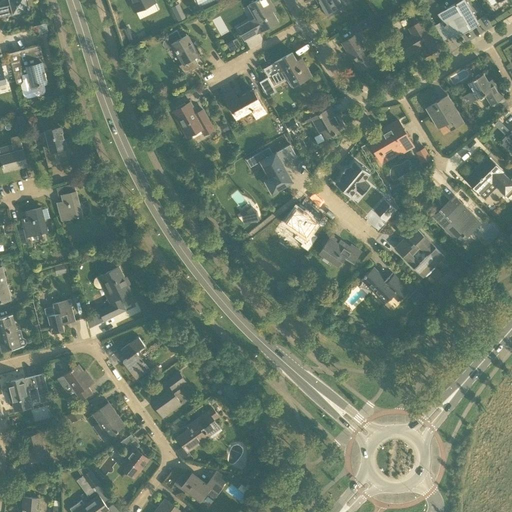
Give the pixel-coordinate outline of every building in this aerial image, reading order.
[(0,15),(12,13),(13,14),(13,15),(28,11),(25,0),(9,0),(11,6),(0,8),(0,15)] [(132,3),(136,11),(155,2),(154,0),(129,0),(131,4),(132,3)] [(258,16),(238,28),(245,40),(278,21),(269,6),(272,4),(269,0),(257,0),(251,4),(258,16)] [(339,0),(317,0),(327,17),(344,8),(339,0)] [(424,8),(429,5),(425,0),(423,0),(420,2),(424,8)] [(446,0),(434,8),(437,12),(450,4),(447,0),(446,0)] [(462,34),(470,29),(479,24),(465,0),(460,0),(438,13),(445,24),(444,25),(445,27),(446,27),(448,30),(442,34),(445,40),(452,36),(453,37),(461,32),(462,34)] [(180,2),(172,6),(178,20),(186,17),(180,2)] [(410,18),(419,13),(416,7),(406,12),(410,18)] [(357,24),(361,32),(374,24),(369,16),(357,24)] [(413,35),(398,43),(406,56),(421,48),(425,56),(437,49),(420,22),(409,29),(413,35)] [(128,25),(122,28),(129,42),(135,39),(128,25)] [(199,56),(187,35),(181,38),(177,31),(168,35),(169,38),(167,39),(165,41),(164,41),(163,43),(163,45),(164,46),(165,47),(166,48),(167,48),(168,48),(170,48),(173,46),(184,64),(180,66),(184,74),(200,66),(195,58),(199,56)] [(380,62),(373,51),(369,54),(356,34),(342,43),(359,70),(367,66),(369,69),(380,62)] [(19,51),(9,54),(17,86),(21,85),(23,94),(25,97),(27,98),(30,98),(34,97),(32,86),(38,84),(38,85),(45,83),(47,83),(42,63),(44,62),(40,46),(19,51)] [(299,64),(297,61),(293,53),(274,63),(279,71),(272,75),(277,84),(288,77),(293,86),(312,76),(304,61),(299,64)] [(485,94),(492,105),(503,98),(492,79),(488,82),(483,74),(477,78),(476,77),(468,82),(473,90),(470,92),(475,100),(485,94)] [(265,91),(269,88),(273,86),(268,77),(260,82),(265,91)] [(257,118),(266,113),(253,90),(238,98),(234,92),(225,97),(237,118),(252,110),(257,118)] [(441,101),(440,99),(426,108),(438,129),(446,124),(451,132),(464,124),(447,95),(447,97),(441,101)] [(201,129),(204,135),(214,129),(203,110),(196,114),(190,102),(174,112),(187,136),(201,129)] [(319,125),(327,139),(346,128),(342,121),(339,123),(330,107),(306,121),(307,123),(312,120),(316,127),(319,125)] [(504,134),(509,130),(499,118),(494,123),(504,134)] [(294,119),(289,122),(288,119),(283,122),(289,132),(298,126),(294,119)] [(404,152),(414,146),(398,120),(387,127),(389,131),(369,142),(378,157),(400,144),(404,152)] [(229,128),(226,123),(220,126),(223,132),(229,128)] [(65,149),(63,141),(65,141),(61,127),(46,131),(49,144),(43,146),(49,167),(69,162),(68,161),(72,160),(69,148),(65,149)] [(511,132),(502,142),(511,152),(511,132)] [(14,151),(0,155),(5,172),(27,166),(20,135),(10,138),(14,151)] [(286,161),(296,155),(289,143),(268,156),(272,162),(269,164),(274,174),(269,177),(276,188),(295,177),(286,161)] [(424,163),(431,159),(424,148),(417,152),(424,163)] [(474,172),(473,171),(465,179),(481,194),(492,183),(505,196),(511,188),(511,181),(502,172),(503,172),(488,156),(480,164),(481,165),(474,172)] [(353,168),(351,166),(343,175),(345,177),(339,184),(354,197),(360,190),(366,195),(374,186),(368,181),(374,174),(358,161),(353,168)] [(82,215),(76,191),(74,184),(69,185),(71,192),(62,195),(65,207),(59,208),(61,218),(72,215),(73,217),(82,215)] [(441,212),(439,210),(433,217),(458,242),(479,221),(454,196),(443,207),(445,208),(441,212)] [(375,212),(387,223),(397,211),(385,200),(375,212)] [(38,234),(47,231),(41,207),(27,211),(30,223),(24,224),(25,229),(26,234),(37,232),(38,234)] [(296,209),(286,223),(298,232),(294,238),(302,243),(300,246),(308,251),(318,237),(311,232),(317,224),(310,218),(311,217),(305,213),(304,214),(296,209)] [(423,278),(424,277),(427,277),(435,269),(435,266),(445,257),(416,227),(415,228),(416,230),(404,242),(402,240),(394,248),(423,278)] [(26,234),(25,229),(17,231),(21,244),(29,242),(27,237),(26,234)] [(350,244),(349,246),(341,241),(338,244),(335,242),(337,239),(331,236),(319,253),(338,266),(345,256),(354,262),(361,252),(361,253),(362,252),(350,244)] [(0,302),(11,299),(7,286),(2,267),(0,267),(0,302)] [(114,299),(110,301),(112,305),(100,311),(104,320),(125,310),(119,298),(131,292),(119,267),(102,275),(97,277),(96,278),(95,279),(94,281),(94,282),(94,284),(95,285),(96,286),(97,287),(98,288),(99,288),(101,288),(107,286),(114,299)] [(398,301),(408,290),(394,276),(388,283),(374,268),(367,275),(366,275),(364,277),(365,277),(362,279),(385,302),(393,295),(398,301)] [(426,296),(424,294),(418,288),(407,299),(413,305),(415,307),(426,296)] [(56,314),(48,316),(52,334),(65,330),(63,324),(76,321),(70,299),(53,304),(56,314)] [(19,348),(15,334),(17,333),(12,314),(0,317),(0,331),(1,337),(0,336),(0,338),(3,351),(10,349),(10,350),(19,348)] [(138,372),(141,376),(149,370),(137,352),(145,346),(139,337),(121,349),(126,355),(128,353),(130,356),(123,361),(133,375),(138,372)] [(77,394),(82,400),(93,393),(88,387),(94,382),(88,373),(86,375),(78,364),(71,369),(71,370),(64,375),(58,378),(63,386),(71,381),(79,392),(77,394)] [(177,385),(178,387),(185,382),(179,373),(161,386),(166,392),(152,402),(163,417),(181,403),(171,389),(177,385)] [(15,410),(31,406),(23,378),(6,383),(9,394),(11,393),(15,410)] [(93,414),(109,437),(125,425),(123,426),(114,413),(116,412),(109,403),(93,414)] [(222,431),(214,420),(219,416),(213,408),(189,425),(191,428),(178,437),(188,451),(207,437),(210,440),(222,431)] [(79,409),(68,415),(72,422),(83,416),(79,409)] [(29,472),(42,468),(40,459),(47,457),(42,436),(46,435),(45,432),(22,438),(26,453),(25,454),(29,472)] [(119,443),(122,449),(135,439),(131,434),(119,443)] [(135,448),(128,458),(121,467),(134,477),(149,459),(135,448)] [(84,476),(93,488),(100,483),(91,471),(84,476)] [(237,480),(240,476),(238,475),(230,472),(227,475),(234,481),(235,479),(237,480)] [(209,490),(216,496),(223,486),(212,478),(207,484),(192,473),(187,479),(182,475),(175,483),(182,489),(183,487),(200,501),(209,490)] [(85,506),(81,500),(70,508),(72,511),(105,511),(109,509),(99,496),(85,506)] [(22,511),(37,511),(39,499),(24,497),(22,511)] [(181,511),(182,511),(165,499),(159,507),(160,509),(157,511),(181,511)]
